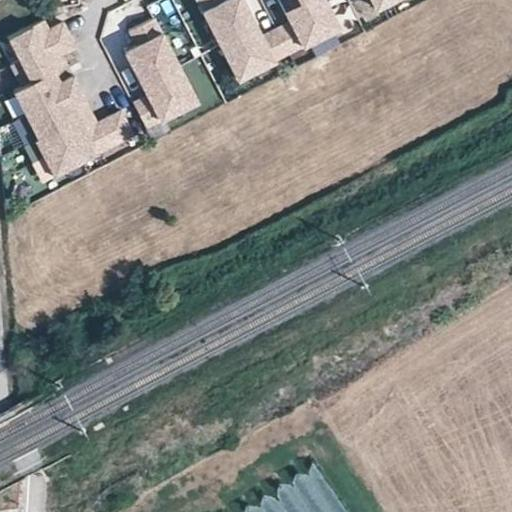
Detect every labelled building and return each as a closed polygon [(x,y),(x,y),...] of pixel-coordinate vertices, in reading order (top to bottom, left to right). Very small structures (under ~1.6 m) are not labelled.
[(288,53),(276,28),(261,36),(251,41),(247,31),(257,27),(243,1),(233,6),(230,0),(198,0),(237,79),(288,53)] [(290,21),(276,28),(288,53),(337,27),(322,0),(278,0),(285,12),(295,7),(300,16),(290,21)] [(295,7),(285,12),(290,21),(300,16),(295,7)] [(42,24),(37,14),(11,27),(22,50),(33,71),(24,75),(16,80),(28,104),(40,127),(30,132),(26,134),(36,151),(45,170),(89,148),(65,101),(79,94),(65,68),(64,69),(52,75),(47,66),(59,59),(54,49),(69,42),(56,17),(42,24)] [(149,90),(135,97),(148,122),(197,97),(154,14),(129,27),(136,41),(141,50),(131,55),(145,81),(155,76),(159,85),(149,90)] [(13,54),(22,50),(11,27),(2,32),(13,54)] [(247,31),(251,41),(261,36),(257,27),(247,31)] [(136,41),(127,46),(131,55),(141,50),(136,41)] [(33,71),(22,50),(13,54),(24,75),(33,71)] [(64,69),(59,59),(47,66),(52,75),(64,69)] [(155,76),(145,81),(149,90),(159,85),(155,76)] [(18,109),(28,104),(16,80),(6,85),(18,109)] [(90,117),(79,94),(65,101),(89,148),(102,141),(90,117)] [(30,132),(40,127),(28,104),(18,109),(30,132)] [(90,117),(102,141),(127,128),(115,104),(90,117)] [(36,151),(26,134),(16,139),(25,157),(36,151)] [(45,170),(36,151),(25,157),(35,176),(45,170)]
